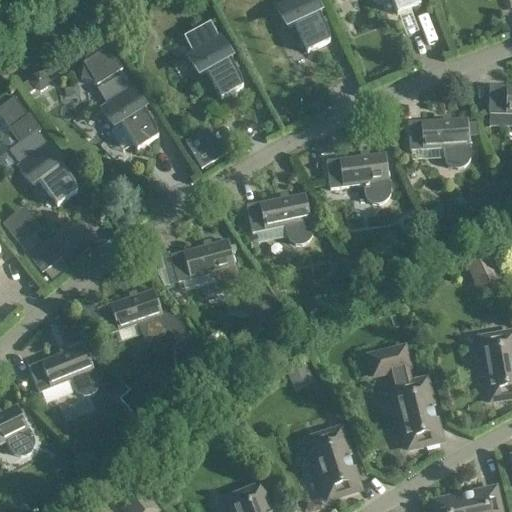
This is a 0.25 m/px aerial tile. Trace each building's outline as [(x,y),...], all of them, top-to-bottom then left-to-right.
[(294,27),(307,55),(329,45),(328,36),(318,16),(321,14),(314,0),(294,0),(276,9),(276,10),(277,10),(281,20),(289,29),(294,27)] [(390,0),(396,17),(420,8),(418,0),(390,0)] [(218,41),(209,26),(185,39),(193,54),(187,58),(187,59),(193,69),(201,77),(206,75),(221,102),(242,90),(240,82),(229,62),(232,60),(220,39),(218,41)] [(84,69),(81,80),(81,81),(94,84),(96,89),(99,87),(106,97),(103,99),(107,106),(100,111),(101,112),(107,122),(115,129),(120,127),(136,153),(157,140),(155,132),(143,113),(145,111),(133,91),(130,92),(121,78),(119,74),(121,73),(107,50),(100,55),(88,52),(85,65),(82,66),(84,69)] [(28,82),(21,86),(27,96),(34,91),(40,93),(48,88),(49,82),(57,77),(50,67),(43,72),(37,71),(29,76),(28,82)] [(511,89),(489,89),(488,117),(511,118),(511,89)] [(38,133),(13,100),(0,109),(0,115),(22,145),(10,154),(21,168),(17,170),(18,171),(25,180),(34,187),(38,184),(57,209),(77,194),(74,187),(60,168),(62,166),(48,147),(46,149),(35,135),(38,133)] [(470,160),(470,158),(469,140),(468,126),(467,121),(407,125),(409,154),(443,152),(443,161),(444,163),(444,164),(445,165),(445,166),(447,169),(448,169),(451,171),(453,172),(456,172),(459,172),(461,171),(464,170),(465,169),(466,168),(468,166),(468,165),(469,164),(469,162),(470,161),(470,160)] [(476,126),(468,126),(469,140),(477,139),(476,126)] [(225,156),(208,129),(186,143),(202,170),(225,156)] [(390,194),(390,193),(385,156),(326,164),(329,193),(362,188),(364,198),(365,200),(365,202),(366,203),(368,205),(369,206),(372,207),(373,207),(374,208),(377,208),(378,208),(380,208),(381,207),(382,207),(385,205),(387,203),(388,201),(389,200),(389,199),(390,197),(390,196),(390,194)] [(312,236),(312,233),(305,197),(246,208),(251,237),(284,230),(286,240),(287,241),(288,242),(288,243),(289,244),(291,246),(294,248),(296,249),(299,249),(300,249),(303,248),(306,247),(308,246),(309,245),(310,243),(310,242),(311,241),(312,240),(312,238),(312,237),(312,236)] [(41,231),(32,219),(12,236),(21,247),(41,231)] [(413,219),(402,225),(407,235),(418,229),(413,219)] [(62,258),(47,240),(27,256),(42,275),(62,258)] [(238,280),(237,278),(228,243),(169,258),(177,286),(209,277),(212,285),(212,287),(213,288),(213,289),(215,291),(217,293),(219,294),(220,294),(223,295),(224,295),(227,295),(229,294),(232,293),(233,292),(234,291),(236,289),(236,288),(237,287),(237,285),(238,284),(238,282),(238,281),(238,280)] [(491,255),(465,266),(476,292),(502,281),(491,255)] [(339,256),(333,258),(338,271),(345,268),(339,256)] [(265,288),(247,300),(264,327),(282,315),(265,288)] [(165,335),(166,334),(172,337),(174,343),(175,371),(203,362),(169,313),(161,316),(153,292),(96,312),(106,339),(137,328),(141,337),(141,338),(143,341),(144,341),(145,342),(147,344),(149,344),(150,345),(153,345),(156,344),(157,344),(158,344),(161,342),(162,341),(164,339),(164,338),(165,337),(165,335)] [(487,379),(491,404),(511,400),(511,336),(511,335),(480,341),(485,367),(483,370),(483,373),(484,376),(487,379)] [(215,360),(228,349),(219,338),(206,348),(215,360)] [(98,384),(97,382),(83,347),(28,370),(38,396),(69,384),(73,392),(73,393),(74,394),(75,395),(76,396),(77,397),(78,398),(80,399),(83,400),(86,400),(89,399),(90,399),(91,398),(93,397),(94,396),(95,395),(96,394),(97,392),(97,391),(98,390),(98,388),(98,387),(98,386),(98,384)] [(398,419),(399,422),(400,425),(403,427),(409,452),(440,444),(424,382),(408,386),(405,371),(409,370),(404,351),(369,359),(373,379),(390,375),(400,415),(398,419)] [(304,367),(286,375),(294,394),(313,385),(304,367)] [(129,391),(119,400),(131,415),(141,406),(129,391)] [(33,442),(33,440),(16,407),(0,415),(0,447),(5,445),(10,453),(10,455),(11,456),(12,457),(13,457),(16,459),(19,459),(21,460),(23,460),(24,459),(25,459),(27,458),(28,458),(30,456),(31,455),(32,454),(33,451),(34,450),(34,449),(34,447),(34,446),(34,444),(34,443),(33,442)] [(320,478),(328,503),(358,493),(339,432),(320,438),(324,449),(312,453),(317,467),(316,470),(316,473),(317,476),(320,478)] [(267,511),(258,488),(240,496),(244,507),(233,511),(267,511)] [(499,511),(495,492),(432,506),(433,511),(499,511)] [(123,509),(124,511),(155,511),(141,494),(123,509)]
